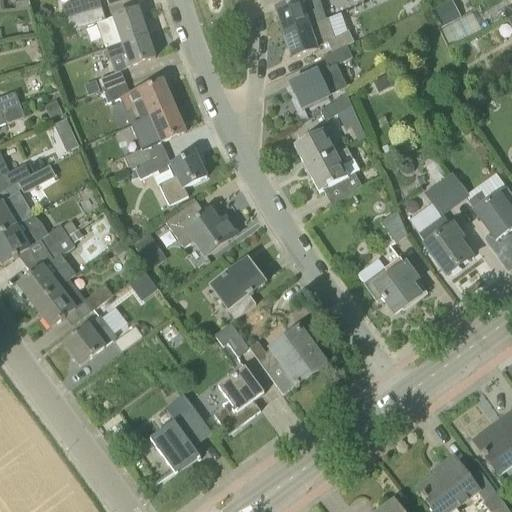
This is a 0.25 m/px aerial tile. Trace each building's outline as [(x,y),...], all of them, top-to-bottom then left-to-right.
[(28,9),(27,0),(15,0),(15,9),(28,9)] [(79,15),(102,9),(99,0),(87,0),(62,8),(66,20),(79,15)] [(326,21),(320,1),(319,2),(318,1),(304,6),(303,2),(276,11),(284,36),(326,21)] [(449,32),(466,23),(455,2),(438,12),(449,32)] [(107,49),(148,35),(139,10),(106,22),(102,9),(79,15),(66,20),(70,33),(99,25),(107,49)] [(46,27),(51,18),(41,13),(36,22),(46,27)] [(347,47),(354,44),(348,32),(334,39),(328,21),(326,21),(284,36),(292,60),(320,50),(320,49),(328,45),(332,54),(347,47)] [(349,33),(353,42),(361,38),(357,29),(349,33)] [(148,35),(107,49),(111,61),(124,56),(129,68),(156,59),(148,35)] [(352,59),(347,47),(332,54),(333,54),(323,59),(328,68),(291,84),(303,111),(329,98),(347,90),(337,67),(352,59)] [(38,53),(34,59),(35,65),(46,62),(43,52),(38,53)] [(103,93),(125,84),(121,73),(99,82),(103,93)] [(377,78),(382,90),(394,85),(390,73),(377,78)] [(120,101),(125,113),(131,111),(137,125),(176,109),(164,82),(131,96),(125,84),(103,93),(108,106),(120,101)] [(96,83),(85,86),(89,96),(99,92),(96,83)] [(0,116),(2,116),(1,112),(20,105),(16,94),(0,100),(0,116)] [(326,123),(352,109),(346,96),(321,114),(326,123)] [(62,115),(55,102),(45,107),(52,120),(62,115)] [(1,112),(2,116),(6,125),(24,119),(20,105),(13,108),(1,112)] [(148,150),(186,133),(176,109),(137,125),(132,128),(138,143),(144,140),(148,150)] [(54,126),(58,136),(70,130),(66,121),(54,126)] [(308,171),(336,156),(323,132),(295,147),(308,171)] [(154,162),(153,161),(148,150),(124,160),(130,173),(135,171),(154,162)] [(336,156),(308,171),(320,194),(323,192),(333,210),(362,188),(355,175),(349,178),(343,167),(354,162),(347,150),(337,156),(336,156)] [(0,194),(30,177),(25,167),(9,175),(0,154),(0,194)] [(154,162),(135,171),(141,182),(158,174),(159,177),(170,172),(173,180),(160,187),(170,208),(189,199),(184,189),(207,178),(195,154),(171,166),(166,155),(153,161),(154,162)] [(129,175),(132,181),(138,178),(135,172),(129,175)] [(437,186),(454,208),(467,199),(451,176),(437,186)] [(0,237),(17,228),(3,206),(13,200),(13,202),(37,189),(30,177),(0,194),(0,237)] [(442,217),(454,208),(437,186),(426,195),(442,217)] [(511,196),(508,191),(489,204),(482,195),(471,204),(477,213),(476,214),(496,242),(511,231),(511,196)] [(205,215),(197,203),(167,224),(186,250),(196,242),(208,258),(238,235),(226,219),(220,224),(211,211),(205,215)] [(395,245),(407,237),(397,213),(381,224),(395,245)] [(450,229),(444,220),(421,237),(428,246),(426,248),(449,277),(471,261),(459,243),(461,240),(452,228),(450,229)] [(47,252),(68,239),(61,228),(48,236),(42,226),(32,231),(26,222),(17,228),(0,237),(0,254),(6,264),(40,242),(47,252)] [(62,229),(68,239),(77,232),(71,223),(62,229)] [(77,232),(68,239),(73,245),(82,239),(77,232)] [(135,247),(150,270),(165,259),(149,237),(135,247)] [(47,252),(54,263),(62,258),(75,249),(73,245),(68,239),(47,252)] [(128,249),(123,242),(112,250),(117,257),(128,249)] [(405,268),(401,262),(385,273),(384,272),(365,286),(377,303),(383,299),(396,315),(420,298),(412,287),(417,283),(407,267),(405,268)] [(76,277),(67,265),(60,270),(54,263),(19,287),(36,308),(70,282),(76,277)] [(235,322),(257,306),(251,297),(266,286),(248,263),(213,289),(235,322)] [(158,292),(146,275),(129,287),(142,304),(158,292)] [(53,330),(86,304),(70,282),(36,308),(53,330)] [(113,298),(106,288),(86,304),(93,313),(113,298)] [(81,368),(117,340),(100,318),(64,346),(81,368)] [(249,351),(231,326),(215,338),(223,349),(228,346),(238,360),(250,352),(249,351)] [(123,356),(144,340),(136,329),(114,344),(123,356)] [(249,351),(250,352),(283,397),(295,389),(296,391),(300,388),(299,388),(325,368),(299,331),(272,351),(266,355),(258,344),(249,351)] [(229,437),(261,413),(254,404),(265,396),(246,370),(220,389),(229,404),(214,417),(229,437)] [(196,448),(210,438),(190,411),(150,440),(175,476),(197,460),(189,449),(194,445),(196,448)] [(500,478),(511,469),(511,416),(475,444),(500,478)] [(115,434),(122,444),(129,439),(121,429),(115,434)] [(434,511),(453,511),(479,494),(454,459),(442,468),(445,471),(418,491),(434,511)] [(488,511),(508,511),(496,495),(483,505),(488,511)] [(401,511),(394,503),(381,511),(401,511)]
